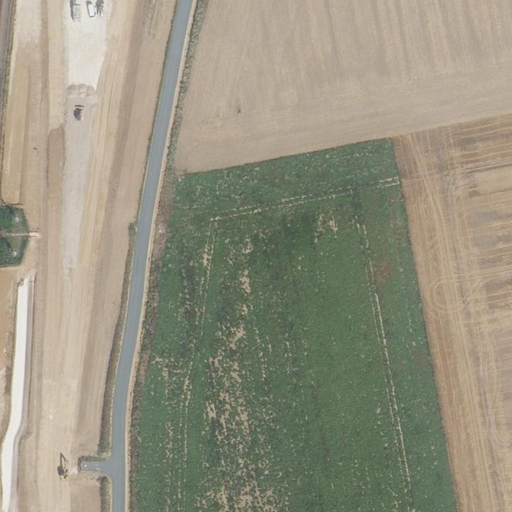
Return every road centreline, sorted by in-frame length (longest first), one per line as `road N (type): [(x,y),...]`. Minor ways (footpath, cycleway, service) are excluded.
road 1 (track): [(118,511),(121,381),(185,0)]
road 2 (track): [(45,511),(62,0)]
